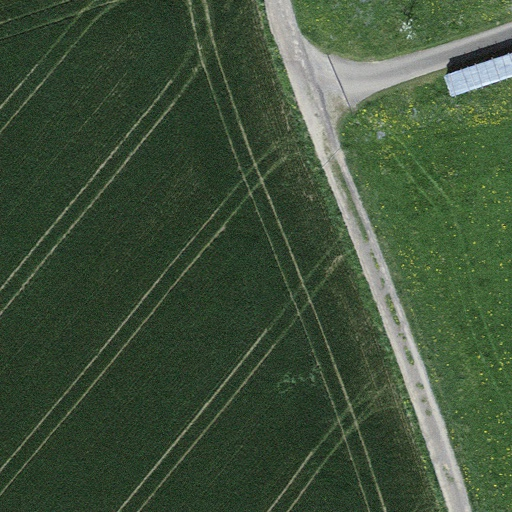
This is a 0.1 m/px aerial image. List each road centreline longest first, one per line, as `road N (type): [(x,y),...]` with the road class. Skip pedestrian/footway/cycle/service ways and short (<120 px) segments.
road 1 (track): [(278,0),(460,511)]
road 2 (track): [(309,86),(404,66),(511,29)]
